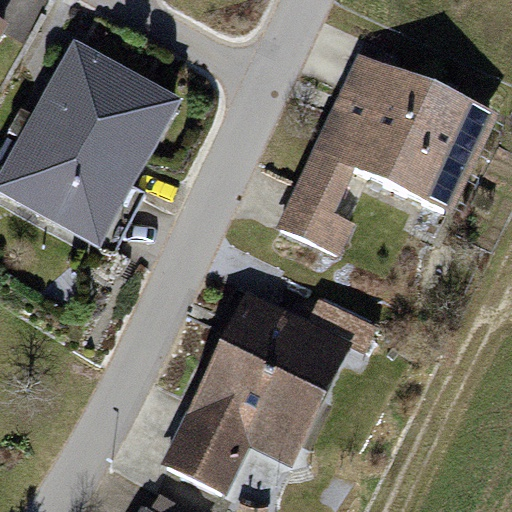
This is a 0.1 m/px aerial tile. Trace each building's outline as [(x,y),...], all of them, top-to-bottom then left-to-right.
[(121,76),(82,55),(4,194),(61,226),(75,201),(113,222),(177,107),(139,86),(131,100),(114,90),(121,76)] [(492,120),(396,76),(351,171),(447,215),(492,120)] [(340,258),(354,229),(300,204),(286,233),(340,258)] [(283,326),(251,309),(207,397),(289,439),(303,410),(326,401),(325,387),(341,353),(307,336),(306,330),(294,323),(283,326)] [(356,327),(347,347),(367,356),(376,336),(356,327)] [(223,497),(251,443),(197,415),(169,469),(223,497)]
